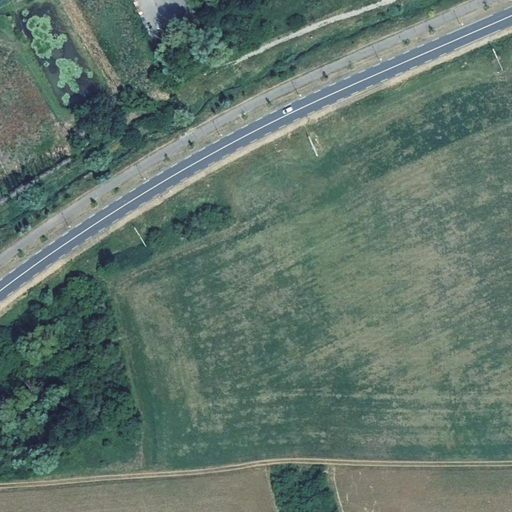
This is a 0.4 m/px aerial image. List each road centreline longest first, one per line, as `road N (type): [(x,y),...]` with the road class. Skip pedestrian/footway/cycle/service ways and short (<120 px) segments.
road 1 (secondary): [(0,290),(238,139),(511,15)]
road 2 (track): [(0,480),(271,462),(511,461)]
